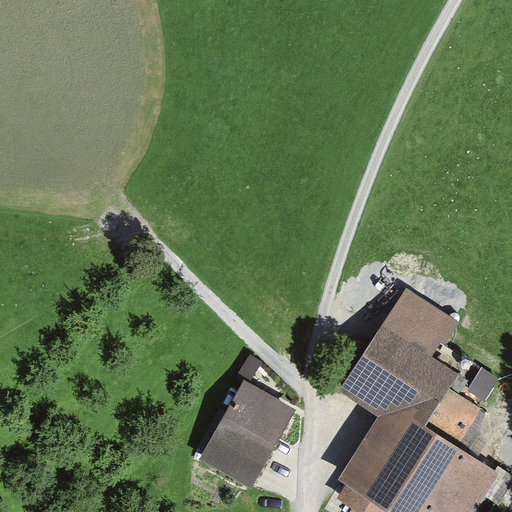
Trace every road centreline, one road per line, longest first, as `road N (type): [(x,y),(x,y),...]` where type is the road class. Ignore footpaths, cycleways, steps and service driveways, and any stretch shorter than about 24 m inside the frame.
road 1 (track): [(458,0),(358,203),(329,296),(311,395),(308,511)]
road 2 (track): [(120,211),(311,395)]
